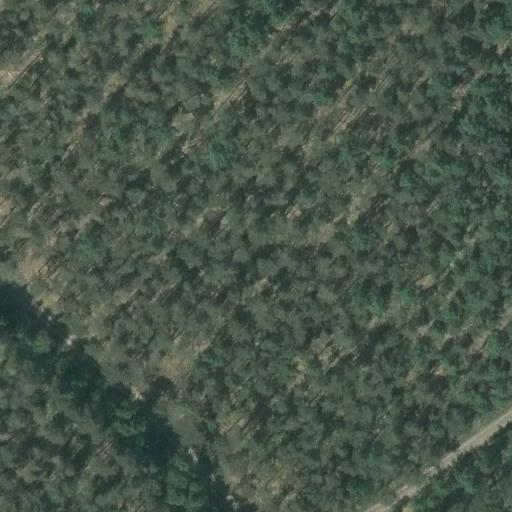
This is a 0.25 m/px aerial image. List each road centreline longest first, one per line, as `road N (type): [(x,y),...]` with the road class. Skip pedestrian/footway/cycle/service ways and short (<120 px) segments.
road 1 (track): [(0,275),(122,382),(235,511)]
road 2 (track): [(511,403),(372,511)]
